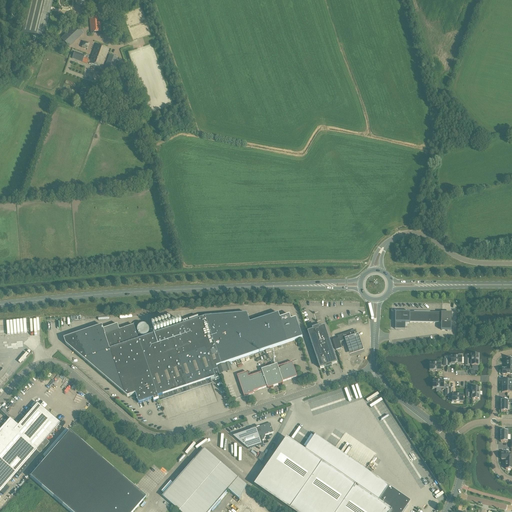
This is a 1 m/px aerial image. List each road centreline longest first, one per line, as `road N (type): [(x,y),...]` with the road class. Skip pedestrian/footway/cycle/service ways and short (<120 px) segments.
road 1 (unclassified): [(0,401),(33,366),(50,363),(134,428),(165,438),(375,368)]
road 2 (primary): [(0,304),(358,284)]
road 3 (unknown): [(0,498),(71,416),(40,389),(11,415)]
road 4 (tertiary): [(375,269),(383,248),(406,232),(481,263),(511,263)]
road 5 (primary): [(511,285),(389,284)]
